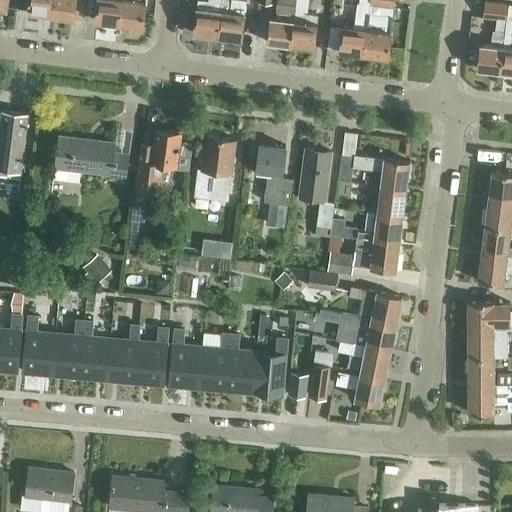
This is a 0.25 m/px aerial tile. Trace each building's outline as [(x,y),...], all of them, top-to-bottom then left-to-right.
[(51,14),(52,0),(28,0),(27,11),(51,14)] [(52,0),(51,14),(75,17),(76,0),(52,0)] [(119,23),(121,0),(97,0),(95,20),(119,23)] [(121,0),(119,23),(141,25),(144,0),(121,0)] [(197,0),(193,32),(217,35),(221,0),(197,0)] [(221,0),(217,35),(241,38),(245,0),(221,0)] [(290,45),(296,0),(277,0),(276,10),(278,10),(277,16),(270,16),(267,42),(290,45)] [(296,0),(290,45),(315,48),(319,14),(307,13),(308,0),(296,0)] [(330,24),(328,42),(341,44),(340,51),(363,53),(369,0),(359,0),(359,2),(357,2),(354,27),(343,25),(330,24)] [(369,0),(363,53),(387,56),(393,0),(369,0)] [(501,71),(509,5),(486,2),(483,18),(497,20),(495,32),(493,31),(491,45),(479,44),(477,68),(501,71)] [(511,4),(509,5),(501,71),(511,72),(511,4)] [(0,117),(0,186),(19,189),(28,112),(1,109),(0,117)] [(139,160),(135,189),(157,192),(161,163),(177,165),(189,167),(192,144),(180,142),(181,131),(155,128),(153,144),(141,142),(139,160)] [(55,167),(54,177),(78,180),(80,170),(109,174),(109,177),(125,179),(128,154),(114,152),(115,143),(59,135),(55,167)] [(230,172),(232,173),(236,139),(205,135),(201,169),(218,171),(215,201),(227,203),(230,172)] [(281,171),(282,172),(285,145),(259,142),(256,173),(267,174),(264,201),(269,201),(266,224),(284,226),(287,204),(289,204),(293,179),(280,177),(281,171)] [(299,195),(325,198),(331,150),(305,147),(299,195)] [(338,179),(350,181),(353,156),(341,154),(338,179)] [(380,185),(406,188),(409,161),(384,157),(383,158),(354,154),(353,166),(382,170),(380,185)] [(511,174),(491,171),(488,199),(511,201),(511,174)] [(402,215),(406,188),(380,185),(377,212),(402,215)] [(511,201),(488,199),(485,226),(511,229),(511,228),(511,201)] [(315,233),(329,235),(334,203),(319,201),(315,233)] [(343,226),(342,235),(356,237),(399,242),(402,215),(377,212),(367,211),(365,229),(357,228),(343,226)] [(485,226),(481,252),(511,256),(511,246),(508,248),(511,229),(485,226)] [(0,248),(14,251),(16,237),(0,233),(0,248)] [(395,270),(399,242),(356,237),(354,254),(331,251),(328,270),(352,273),(353,263),(370,265),(370,266),(395,270)] [(511,272),(511,256),(481,252),(478,281),(504,284),(505,272),(511,272)] [(106,255),(102,258),(98,253),(82,266),(87,272),(83,275),(92,286),(96,282),(99,280),(103,284),(112,276),(109,272),(112,270),(111,269),(115,266),(106,255)] [(0,279),(14,282),(16,268),(0,265),(0,279)] [(309,285),(335,288),(338,273),(311,269),(309,285)] [(342,312),(396,322),(402,295),(351,284),(349,294),(362,297),(358,314),(342,311),(342,312)] [(468,329),(507,329),(511,328),(511,309),(509,309),(509,302),(493,302),(493,301),(467,301),(468,329)] [(316,310),(315,315),(340,320),(339,325),(354,328),(351,341),(340,339),(390,350),(396,322),(342,312),(342,311),(321,306),(320,311),(316,310)] [(0,368),(17,370),(20,330),(22,313),(12,312),(10,329),(0,327),(0,368)] [(52,373),(55,332),(36,331),(38,314),(28,313),(26,330),(23,370),(52,373)] [(79,375),(84,318),(76,318),(74,334),(55,332),(52,373),(79,375)] [(106,378),(110,337),(91,336),(92,319),(84,318),(79,375),(106,378)] [(134,380),(138,340),(139,323),(131,323),(129,339),(110,337),(106,378),(134,380)] [(163,383),(168,326),(158,325),(157,341),(138,340),(134,380),(163,383)] [(198,386),(201,345),(182,344),(184,327),(174,326),(169,383),(198,386)] [(468,357),(493,357),(507,356),(507,329),(468,329),(468,357)] [(225,388),(230,331),(222,331),(220,347),(201,345),(198,386),(225,388)] [(253,391),(256,350),(237,349),(239,332),(230,331),(225,388),(253,391)] [(282,394),(287,336),(286,336),(277,336),(276,352),(256,350),(253,391),(281,394),(282,394)] [(385,376),(390,350),(340,339),(338,349),(351,351),(351,352),(363,354),(360,371),(385,376)] [(315,350),(313,362),(325,364),(326,351),(315,350)] [(468,384),(493,384),(493,357),(468,357),(468,384)] [(313,362),(310,394),(321,396),(325,364),(313,362)] [(385,376),(360,371),(359,374),(338,369),(335,382),(356,386),(354,397),(379,403),(385,376)] [(291,372),(288,392),(304,394),(307,374),(291,372)] [(511,383),(493,384),(468,384),(468,412),(493,412),(493,402),(507,402),(507,410),(511,409),(511,383)] [(21,494),(20,509),(40,511),(42,497),(71,500),(74,471),(30,466),(27,495),(21,494)] [(161,511),(176,511),(178,491),(164,490),(164,480),(112,476),(110,506),(161,511)] [(271,511),(273,497),(258,496),(258,489),(215,485),(212,511),(271,511)] [(367,511),(368,506),(353,504),(353,496),(309,493),(307,511),(367,511)] [(413,511),(413,497),(393,497),(393,511),(413,511)] [(439,509),(418,508),(417,511),(477,511),(478,504),(439,503),(439,509)]
